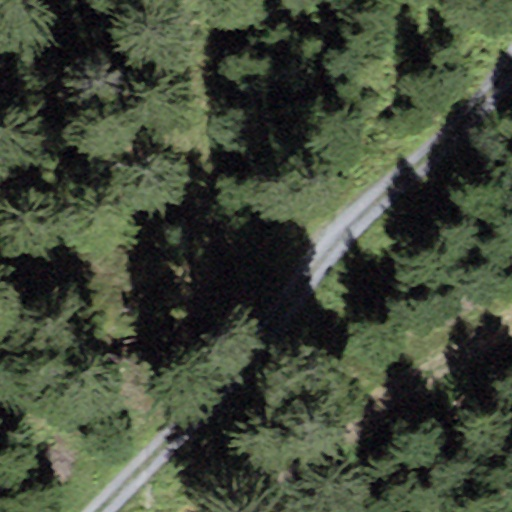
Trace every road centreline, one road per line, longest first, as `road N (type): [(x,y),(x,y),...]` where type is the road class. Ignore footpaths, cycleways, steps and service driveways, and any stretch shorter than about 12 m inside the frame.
road 1 (track): [(511,71),(307,321),(104,511)]
road 2 (track): [(511,337),(228,511)]
